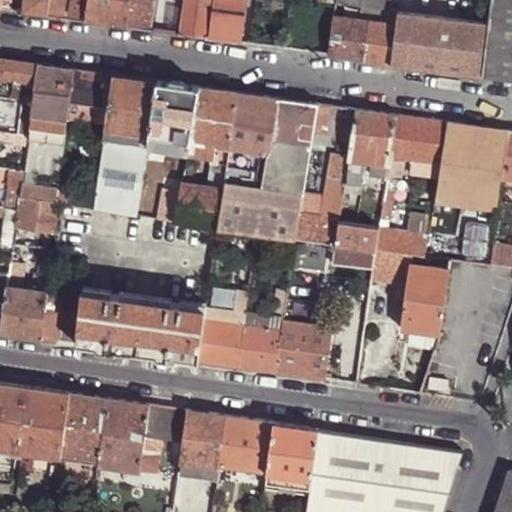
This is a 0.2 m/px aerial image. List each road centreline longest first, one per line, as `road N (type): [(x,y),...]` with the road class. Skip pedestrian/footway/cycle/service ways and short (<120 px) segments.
road 1 (residential): [(471,511),(491,453),(477,427),(0,364)]
road 2 (residential): [(0,32),(511,106)]
